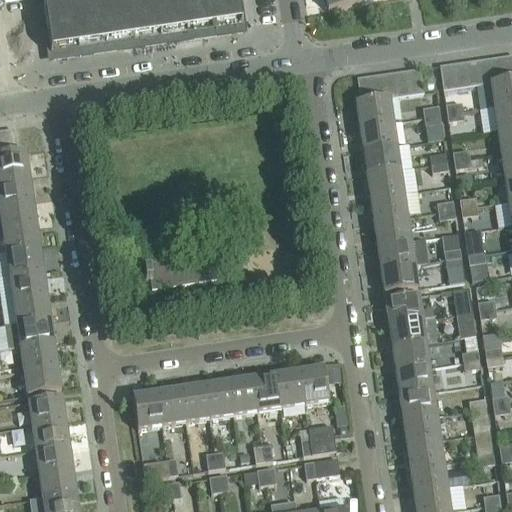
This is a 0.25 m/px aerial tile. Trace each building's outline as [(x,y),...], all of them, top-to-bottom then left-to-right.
[(41,0),(45,17),(51,58),(51,62),(91,56),(242,33),(237,0),(41,0)] [(361,10),(359,0),(325,0),(327,15),(361,10)] [(511,83),(511,59),(502,61),(505,84),(511,83)] [(505,84),(502,61),(489,63),(493,86),(505,84)] [(493,86),(489,63),(476,65),(480,88),(489,87),(493,86)] [(480,88),(476,65),(464,67),(467,90),(480,88)] [(467,90),(464,67),(451,69),(455,92),(467,90)] [(455,92),(451,69),(439,71),(442,94),(455,92)] [(423,97),(419,73),(407,75),(410,99),(423,97)] [(410,99),(407,75),(394,77),(397,101),(410,99)] [(397,101),(394,77),(381,79),(385,103),(388,102),(397,101)] [(385,103),(381,79),(369,81),(372,104),(385,103)] [(372,104),(369,81),(356,83),(359,106),(372,104)] [(511,83),(505,84),(493,86),(489,87),(492,111),(511,107),(511,83)] [(392,126),(388,102),(385,103),(372,104),(359,106),(355,107),(359,131),(392,126)] [(461,107),(446,110),(447,118),(463,116),(461,107)] [(511,131),(511,107),(492,111),(496,134),(511,131)] [(440,120),(438,111),(423,113),(424,122),(440,120)] [(464,125),(463,116),(447,118),(448,127),(464,125)] [(441,128),(440,120),(424,122),(425,131),(441,128)] [(395,150),(392,126),(359,131),(362,154),(395,150)] [(511,156),(511,131),(496,134),(500,158),(511,156)] [(17,157),(13,133),(1,135),(4,159),(17,157)] [(399,173),(395,150),(362,154),(366,178),(399,173)] [(469,155),(453,157),(454,166),(470,163),(469,155)] [(0,183),(28,180),(24,156),(17,157),(4,159),(0,159),(0,183)] [(511,180),(511,156),(500,158),(503,182),(511,180)] [(447,167),(445,158),(430,160),(431,169),(447,167)] [(471,172),(470,163),(454,166),(455,174),(471,172)] [(448,175),(447,167),(431,169),(432,178),(448,175)] [(402,197),(399,173),(366,178),(369,202),(402,197)] [(0,208),(31,204),(28,180),(0,183),(0,208)] [(511,205),(511,180),(503,182),(507,206),(511,205)] [(406,221),(402,197),(369,202),(373,226),(406,221)] [(476,202),(460,205),(461,214),(477,211),(476,202)] [(35,227),(31,204),(0,208),(0,220),(2,232),(35,227)] [(454,215),(452,206),(437,208),(438,217),(454,215)] [(478,220),(477,211),(461,214),(462,222),(478,220)] [(455,223),(454,215),(438,217),(439,226),(455,223)] [(409,245),(406,221),(373,226),(376,250),(409,245)] [(38,251),(35,227),(2,232),(5,256),(38,251)] [(480,235),(465,237),(468,261),(484,259),(480,235)] [(413,269),(409,245),(376,250),(380,274),(413,269)] [(42,275),(38,251),(5,256),(9,280),(42,275)] [(461,262),(460,253),(444,256),(445,264),(461,262)] [(151,297),(184,292),(217,287),(212,254),(146,264),(148,276),(143,277),(145,287),(149,286),(151,297)] [(485,268),(484,259),(468,261),(469,270),(485,268)] [(462,271),(461,262),(445,264),(446,273),(462,271)] [(416,293),(413,269),(380,274),(384,298),(416,293)] [(46,299),(42,275),(9,280),(12,304),(46,299)] [(468,292),(453,295),(456,319),(472,317),(468,292)] [(49,323),(46,299),(12,304),(16,328),(49,323)] [(420,314),(418,299),(385,304),(388,328),(434,322),(432,312),(420,314)] [(494,305),(478,307),(479,316),(495,313),(494,305)] [(496,322),(495,313),(479,316),(480,325),(496,322)] [(475,340),(472,317),(456,319),(460,343),(464,342),(475,340)] [(437,346),(434,322),(388,328),(392,353),(425,348),(437,346)] [(16,328),(5,329),(9,353),(19,352),(53,347),(49,323),(16,328)] [(479,364),(475,340),(464,342),(466,357),(462,358),(463,366),(479,364)] [(56,371),(53,347),(19,352),(22,376),(56,371)] [(428,371),(425,348),(392,353),(395,376),(428,371)] [(501,352),(485,354),(486,363),(502,360),(501,352)] [(503,369),(502,360),(486,363),(487,372),(503,369)] [(480,372),(479,364),(463,366),(464,375),(480,372)] [(60,395),(56,371),(22,376),(26,400),(60,395)] [(432,395),(428,371),(395,376),(399,400),(432,395)] [(328,405),(323,372),(300,376),(304,409),(328,405)] [(304,409),(300,376),(276,379),(281,412),(304,409)] [(281,412),(276,379),(252,383),(257,416),(281,412)] [(257,416),(252,383),(228,386),(233,419),(257,416)] [(233,419),(228,386),(204,390),(209,423),(233,419)] [(209,423),(204,390),(180,393),(185,426),(209,423)] [(185,426),(180,393),(156,397),(161,430),(185,426)] [(435,419),(432,395),(399,400),(402,424),(435,419)] [(161,430),(156,397),(133,400),(137,433),(161,430)] [(508,400),(492,402),(493,411),(509,408),(508,400)] [(64,425),(61,402),(27,407),(31,430),(64,425)] [(486,412),(485,404),(469,406),(470,414),(486,412)] [(509,408),(493,411),(495,420),(510,417),(509,408)] [(490,435),(486,412),(470,414),(473,437),(490,435)] [(439,442),(435,419),(402,424),(406,447),(439,442)] [(68,450),(64,425),(31,430),(34,454),(68,450)] [(332,431),(308,434),(310,444),(312,460),(336,456),(333,440),(332,431)] [(312,460),(310,444),(308,433),(299,434),(303,461),(312,460)] [(493,460),(490,435),(473,437),(477,462),(493,460)] [(443,466),(439,442),(406,447),(409,471),(443,466)] [(511,448),(499,450),(500,459),(511,457),(511,448)] [(271,449),(262,451),(264,467),(273,465),(271,449)] [(71,473),(68,450),(34,454),(38,478),(71,473)] [(264,467),(262,451),(253,452),(256,468),(264,467)] [(248,455),(238,457),(240,466),(250,464),(248,455)] [(223,456),(214,458),(217,474),(225,472),(223,456)] [(511,466),(511,457),(500,459),(501,468),(511,466)] [(217,474),(214,458),(206,459),(208,475),(217,474)] [(495,469),(493,460),(477,462),(479,471),(495,469)] [(339,478),(336,463),(313,467),(315,482),(339,478)] [(176,464),(167,465),(169,481),(178,480),(176,464)] [(169,481),(167,465),(143,468),(145,484),(169,481)] [(446,491),(443,466),(409,471),(413,496),(446,491)] [(315,482),(313,467),(304,468),(306,484),(315,482)] [(276,488),(274,472),(265,474),(268,490),(276,488)] [(75,497),(71,473),(38,478),(41,502),(75,497)] [(268,490),(265,474),(256,475),(259,491),(268,490)] [(229,495),(226,479),(218,481),(220,497),(229,495)] [(220,497),(218,481),(209,482),(211,498),(220,497)] [(179,486),(170,488),(172,504),(181,503),(179,486)] [(172,504),(170,488),(161,489),(164,505),(172,504)] [(449,511),(446,491),(413,496),(415,511),(449,511)] [(77,511),(75,497),(41,502),(42,511),(77,511)] [(483,501),(484,510),(501,507),(500,499),(483,501)] [(343,511),(342,501),(319,505),(319,511),(343,511)]
